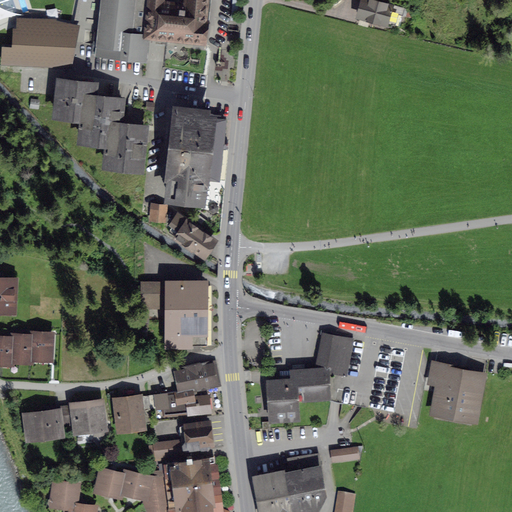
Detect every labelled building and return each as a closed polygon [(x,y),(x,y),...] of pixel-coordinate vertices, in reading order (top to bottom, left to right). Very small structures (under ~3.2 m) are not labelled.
[(66,66),(72,38),(75,38),(77,26),(82,27),(87,0),(78,0),(73,25),(54,22),(20,21),(20,32),(16,32),(15,49),(4,48),(3,63),(66,66)] [(102,0),(96,55),(143,60),(146,36),(205,42),(207,21),(205,20),(206,0),(102,0)] [(375,0),(364,0),(360,15),(395,25),(398,13),(402,14),(404,8),(375,0)] [(82,137),(109,141),(107,162),(140,166),(143,141),(150,142),(152,126),(154,103),(146,102),(146,107),(123,104),(120,104),(120,102),(91,98),(92,92),(93,86),(61,83),(57,112),(85,115),(82,137)] [(198,201),(200,200),(202,198),(204,178),(219,180),(225,120),(222,119),(222,116),(214,116),(207,113),(205,113),(205,112),(179,109),(178,115),(177,115),(169,194),(170,197),(172,198),(198,201)] [(165,205),(153,204),(151,219),(164,220),(165,205)] [(177,235),(203,254),(213,239),(177,214),(171,222),(177,226),(175,229),(173,227),(169,232),(176,237),(177,235)] [(209,222),(198,214),(195,219),(205,226),(209,222)] [(18,277),(0,276),(0,314),(15,316),(18,277)] [(171,311),(171,344),(202,344),(202,284),(143,284),(143,307),(164,307),(164,300),(167,300),(166,311),(171,311)] [(147,311),(136,311),(135,330),(147,330),(147,311)] [(31,331),(31,333),(30,362),(53,363),(53,332),(31,331)] [(13,336),(0,335),(0,365),(13,366),(13,364),(30,365),(30,362),(31,333),(13,332),(13,336)] [(329,397),(327,370),(345,374),(352,340),(323,334),(316,368),(292,370),(293,379),(271,381),(272,394),(275,394),(275,397),(276,400),(272,400),(273,416),(296,415),(295,399),(329,397)] [(216,360),(200,363),(191,364),(182,366),(183,370),(179,371),(184,390),(184,391),(193,389),(193,388),(211,384),(220,382),(218,371),(216,360)] [(432,410),(476,417),(483,375),(451,370),(451,368),(433,365),(430,386),(436,387),(432,410)] [(184,390),(156,394),(157,407),(164,407),(164,414),(190,411),(190,412),(208,410),(206,397),(196,398),(194,389),(193,389),(184,391),(184,390)] [(149,395),(142,396),(143,410),(150,409),(150,408),(149,395)] [(139,398),(116,401),(120,427),(142,424),(139,398)] [(71,403),(74,435),(107,432),(104,400),(71,403)] [(25,414),(29,444),(65,440),(62,409),(25,414)] [(210,446),(210,443),(207,423),(180,426),(182,444),(183,444),(183,448),(186,449),(210,446)] [(179,439),(153,442),(155,458),(181,455),(179,439)] [(331,452),(333,463),(357,460),(356,449),(331,452)] [(275,472),(276,475),(259,478),(264,511),(290,511),(317,507),(324,494),(319,467),(321,467),(318,453),(301,456),(288,458),(290,469),(275,472)] [(214,511),(217,511),(222,509),(220,508),(218,494),(212,494),(210,480),(209,465),(213,465),(212,456),(192,459),(192,455),(180,456),(181,461),(163,463),(169,511),(193,511),(211,510),(214,511)] [(101,470),(97,488),(121,494),(121,490),(124,475),(101,470)] [(146,495),(150,477),(125,472),(124,475),(121,490),(146,495)] [(75,505),(78,485),(55,482),(52,502),(72,505),(75,505)] [(336,511),(351,511),(354,496),(339,494),(336,511)]
